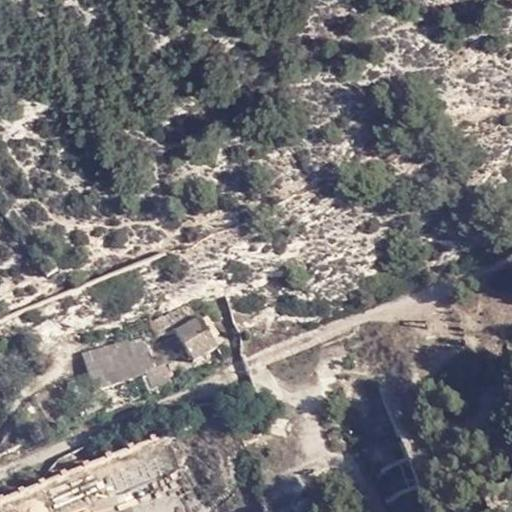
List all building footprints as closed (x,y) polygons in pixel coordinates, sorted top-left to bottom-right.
[(0,210),(45,280),(56,273),(0,185),(0,210)] [(199,310),(174,322),(178,331),(151,345),(164,372),(192,358),(196,367),(222,355),(219,350),(208,328),(199,310)] [(216,324),(208,328),(219,350),(227,346),(216,324)] [(487,511),(511,511),(511,480),(500,485),(501,489),(481,496),(487,511)] [(359,511),(348,484),(299,502),(302,511),(359,511)]
